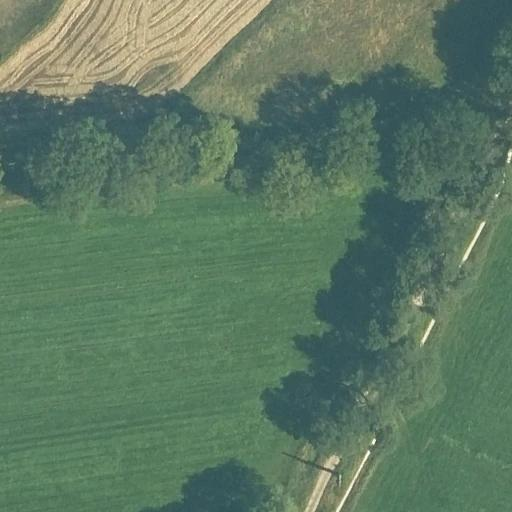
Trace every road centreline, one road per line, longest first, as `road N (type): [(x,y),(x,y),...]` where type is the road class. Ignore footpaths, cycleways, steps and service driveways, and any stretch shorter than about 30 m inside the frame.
road 1 (track): [(0,171),(493,141)]
road 2 (track): [(511,105),(313,511)]
